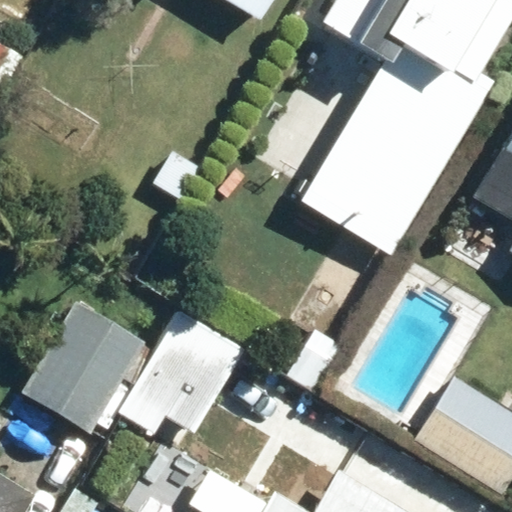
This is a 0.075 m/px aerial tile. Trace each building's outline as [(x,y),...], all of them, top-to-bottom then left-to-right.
[(212,0),(245,19),(256,0),(212,0)] [(370,61),(289,198),(380,251),(481,79),(467,71),(505,5),(511,8),(511,0),(332,0),(315,29),(370,61)] [(508,226),(495,249),(511,258),(511,106),(459,197),(508,226)] [(66,295),(8,389),(79,433),(138,339),(66,295)] [(165,311),(109,410),(174,446),(229,347),(165,311)] [(348,345),(315,324),(287,368),(319,389),(348,345)] [(511,418),(442,374),(400,439),(487,495),(511,456),(511,418)] [(399,511),(324,468),(299,510),(261,488),(246,511),(399,511)] [(0,477),(0,511),(8,511),(22,491),(0,477)]
